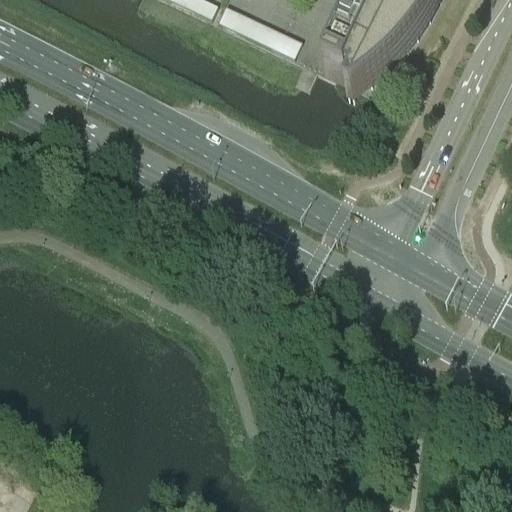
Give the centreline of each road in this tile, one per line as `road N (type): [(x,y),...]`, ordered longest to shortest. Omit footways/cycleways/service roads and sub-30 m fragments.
road 1 (secondary): [(394,256),(0,39)]
road 2 (secondary): [(0,103),(389,311)]
road 3 (residential): [(511,5),(394,256)]
road 4 (residential): [(430,275),(511,96)]
road 5 (secondary): [(389,311),(511,378)]
